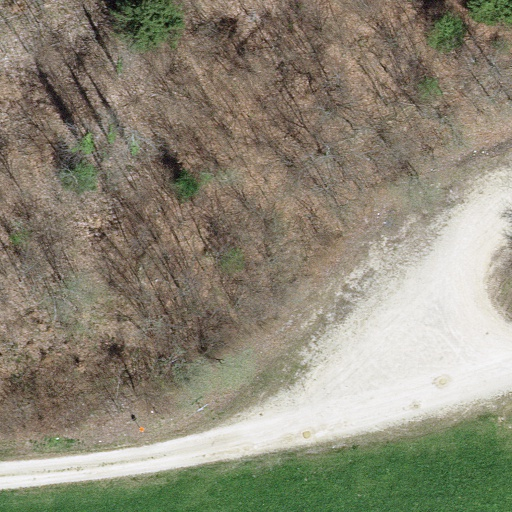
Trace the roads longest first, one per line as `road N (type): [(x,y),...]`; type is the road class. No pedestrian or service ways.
road 1 (track): [(511,364),(195,448),(0,477)]
road 2 (track): [(447,384),(448,279),(462,246),(511,197)]
